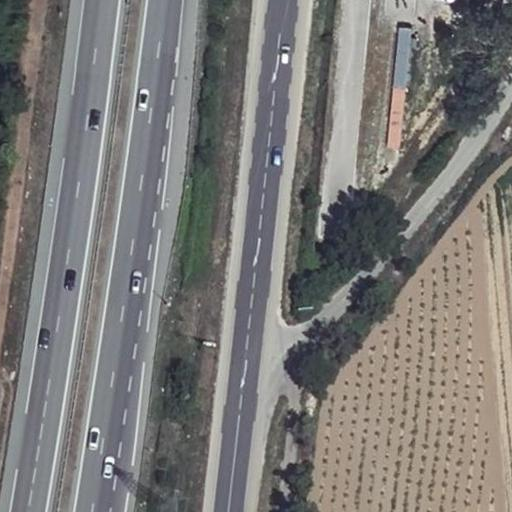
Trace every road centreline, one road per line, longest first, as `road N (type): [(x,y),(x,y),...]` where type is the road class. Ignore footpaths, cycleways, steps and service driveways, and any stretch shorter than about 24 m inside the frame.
road 1 (motorway): [(91,511),(159,0)]
road 2 (motorway): [(96,0),(28,511)]
road 3 (residential): [(511,84),(456,167),(313,332),(239,402)]
road 4 (secondary): [(280,0),(239,402)]
